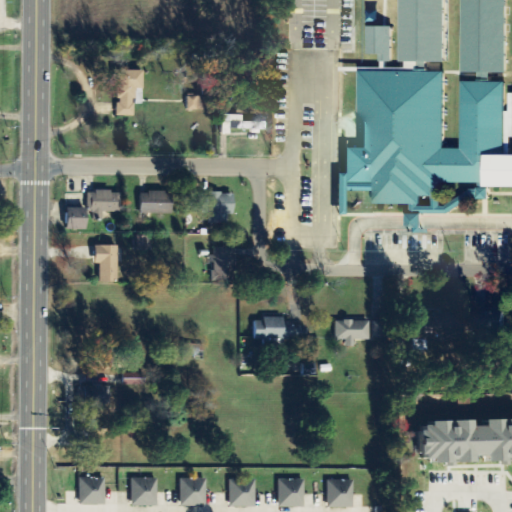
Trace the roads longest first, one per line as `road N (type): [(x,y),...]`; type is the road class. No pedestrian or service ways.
road 1 (secondary): [(33,0),(30,511)]
road 2 (residential): [(30,511),(366,511)]
road 3 (residential): [(293,167),(32,164)]
road 4 (residential): [(511,273),(293,271)]
